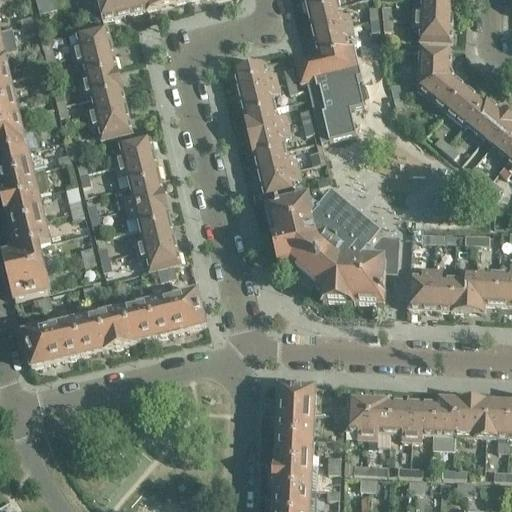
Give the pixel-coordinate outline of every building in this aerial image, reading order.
[(56,14),(52,0),(34,0),(39,18),(56,14)] [(97,0),(104,25),(126,20),(120,0),(97,0)] [(120,0),(126,20),(148,15),(144,0),(120,0)] [(144,0),(148,15),(169,10),(166,0),(144,0)] [(166,0),(169,10),(191,4),(189,0),(166,0)] [(303,0),(308,17),(341,10),(338,0),(303,0)] [(413,14),(413,25),(454,27),(455,5),(421,4),(421,15),(413,14)] [(341,10),(308,17),(313,38),(353,29),(351,19),(358,18),(355,7),(341,10)] [(24,19),(33,17),(31,10),(22,12),(24,19)] [(379,24),(378,12),(369,13),(370,24),(379,24)] [(392,12),(382,13),(384,25),(393,23),(392,12)] [(35,26),(33,17),(19,21),(21,29),(35,26)] [(385,37),(394,35),(393,23),(384,25),(385,37)] [(380,36),(379,24),(370,24),(371,36),(380,36)] [(454,27),(413,25),(412,35),(419,36),(419,44),(420,44),(420,47),(453,49),(454,27)] [(37,35),(35,26),(21,29),(23,38),(37,35)] [(313,38),(318,60),(318,61),(351,53),(349,41),(356,39),(353,29),(313,38)] [(70,51),(73,61),(113,51),(108,31),(76,38),(77,41),(76,42),(77,50),(70,51)] [(380,46),(362,51),(364,58),(381,54),(380,46)] [(43,59),(41,50),(34,52),(36,60),(43,59)] [(113,51),(73,61),(76,72),(84,70),(86,80),(118,73),(113,51)] [(47,54),(49,66),(59,64),(56,52),(47,54)] [(318,60),(296,66),(302,89),(303,89),(309,88),(322,146),(329,145),(355,138),(350,114),(364,111),(357,82),(361,81),(354,52),(351,53),(318,61),(318,60)] [(419,59),(417,94),(453,77),(452,74),(453,57),(420,55),(420,59),(419,59)] [(6,59),(0,60),(0,86),(12,84),(6,59)] [(59,64),(49,66),(52,77),(62,75),(59,64)] [(46,75),(44,66),(30,69),(32,78),(46,75)] [(234,76),(239,97),(278,87),(276,80),(269,81),(266,68),(234,76)] [(118,73),(86,80),(82,81),(87,105),(92,104),(123,96),(118,73)] [(284,75),(287,87),(296,85),(293,73),(284,75)] [(453,77),(417,94),(447,118),(468,93),(456,82),(453,77)] [(12,84),(0,86),(0,112),(18,108),(12,84)] [(296,85),(287,87),(290,98),(299,96),(296,85)] [(278,87),(239,97),(244,120),(277,112),(274,101),(282,99),(281,94),(280,94),(278,87)] [(390,92),(393,103),(402,101),(400,89),(390,92)] [(52,98),(50,90),(36,93),(38,101),(52,98)] [(468,93),(447,118),(464,132),(467,129),(485,107),(468,93)] [(86,116),(89,126),(128,117),(123,96),(92,104),(94,114),(86,116)] [(58,99),(61,111),(70,109),(67,97),(58,99)] [(402,101),(393,103),(398,124),(407,121),(402,101)] [(509,121),(487,104),(485,107),(467,129),(489,147),(509,121)] [(18,108),(0,112),(0,134),(23,129),(18,108)] [(70,109),(61,111),(66,132),(75,130),(70,109)] [(58,120),(56,112),(42,115),(44,123),(58,120)] [(277,112),(244,120),(249,141),(290,131),(287,121),(280,123),(277,112)] [(309,115),(300,117),(303,129),(312,126),(309,115)] [(128,117),(89,126),(91,136),(98,135),(100,143),(101,143),(102,146),(134,138),(128,117)] [(59,129),(58,120),(44,123),(46,132),(59,129)] [(511,123),(509,121),(489,147),(511,165),(511,163),(511,123)] [(312,126),(303,129),(306,140),(314,138),(312,126)] [(23,129),(0,134),(0,162),(31,155),(30,154),(29,154),(23,129)] [(290,131),(249,141),(255,163),(287,155),(284,143),(292,141),(290,131)] [(113,162),(116,170),(155,161),(151,140),(119,148),(120,151),(119,151),(121,160),(113,162)] [(451,149),(441,141),(436,148),(445,156),(451,149)] [(66,160),(70,160),(80,157),(77,146),(63,149),(66,160)] [(469,163),(475,168),(489,151),(483,146),(469,163)] [(460,157),(451,149),(445,156),(454,164),(460,157)] [(31,155),(0,162),(0,183),(35,175),(31,155)] [(287,155),(255,163),(260,184),(300,175),(297,164),(290,166),(287,155)] [(319,155),(310,158),(313,169),(322,167),(319,155)] [(72,168),(70,160),(56,163),(58,171),(72,168)] [(155,161),(116,170),(119,182),(127,180),(129,191),(161,183),(155,161)] [(78,168),(81,179),(90,177),(88,166),(78,168)] [(74,177),(72,168),(58,171),(60,180),(74,177)] [(494,185),(476,170),(470,177),(487,192),(494,185)] [(35,175),(0,183),(0,190),(4,207),(41,198),(35,175)] [(300,175),(260,184),(265,206),(277,203),(297,198),(296,194),(297,194),(295,186),(303,185),(300,175)] [(90,177),(81,179),(84,191),(93,189),(90,177)] [(330,181),(324,182),(318,184),(320,193),(332,190),(330,181)] [(124,204),(126,214),(166,205),(161,183),(129,191),(132,203),(124,204)] [(494,185),(487,192),(496,200),(503,193),(494,185)] [(41,198),(4,207),(10,231),(47,223),(41,198)] [(279,209),(267,212),(281,272),(291,270),(324,296),(323,307),(355,308),(384,309),(386,280),(399,280),(400,243),(383,242),(333,201),(321,216),(313,209),(311,201),(300,204),(297,198),(277,203),(279,209)] [(81,213),(79,204),(65,207),(67,216),(81,213)] [(166,205),(126,214),(129,225),(132,236),(140,234),(171,226),(166,205)] [(89,212),(91,223),(101,221),(98,210),(89,212)] [(83,221),(81,213),(67,216),(69,224),(83,221)] [(101,221),(91,223),(94,235),(104,233),(101,221)] [(47,223),(10,231),(15,255),(41,249),(53,247),(47,223)] [(416,224),(416,234),(428,234),(428,225),(416,224)] [(134,247),(137,258),(177,248),(171,226),(140,234),(142,245),(134,247)] [(412,234),(411,243),(422,244),(422,234),(412,234)] [(511,237),(495,237),(495,247),(511,247),(511,237)] [(422,239),(421,248),(434,249),(434,239),(422,239)] [(446,240),(434,239),(434,249),(446,249),(446,240)] [(466,240),(466,250),(478,250),(478,241),(466,240)] [(490,241),(478,241),(478,250),(490,250),(490,241)] [(177,248),(137,258),(139,267),(146,266),(149,278),(159,276),(167,274),(174,272),(174,271),(182,269),(177,248)] [(4,258),(9,281),(46,273),(41,249),(15,255),(4,258)] [(95,260),(94,251),(80,255),(81,263),(95,260)] [(99,254),(101,266),(111,264),(108,252),(99,254)] [(97,269),(95,260),(81,263),(84,272),(97,269)] [(111,264),(101,266),(104,277),(114,275),(111,264)] [(497,310),(509,311),(511,310),(511,269),(511,270),(510,277),(499,277),(497,310)] [(179,284),(176,272),(174,272),(167,274),(170,286),(179,284)] [(46,273),(9,281),(15,306),(22,304),(23,306),(52,298),(46,273)] [(170,286),(167,274),(159,276),(161,288),(170,286)] [(410,281),(409,310),(409,314),(432,315),(434,274),(428,274),(428,275),(423,275),(423,282),(410,281)] [(434,274),(432,315),(454,316),(456,283),(443,282),(444,275),(434,274)] [(456,283),(454,316),(475,317),(476,297),(477,276),(466,276),(466,284),(456,283)] [(477,276),(476,297),(475,317),(485,318),(486,310),(497,310),(499,277),(477,276)] [(129,300),(126,288),(118,290),(120,302),(129,300)] [(103,302),(101,289),(92,291),(95,304),(103,302)] [(92,291),(83,293),(86,306),(95,304),(92,291)] [(182,297),(175,299),(184,337),(207,331),(198,295),(183,299),(182,297)] [(175,299),(148,306),(157,343),(184,337),(175,299)] [(54,314),(51,302),(41,304),(44,316),(54,314)] [(41,304),(17,310),(20,322),(44,316),(41,304)] [(148,306),(124,311),(133,349),(157,343),(148,306)] [(124,311),(98,317),(107,355),(133,349),(124,311)] [(98,317),(72,324),(81,361),(107,355),(98,317)] [(27,336),(23,337),(32,373),(56,367),(47,330),(45,324),(35,326),(37,332),(27,335),(27,336)] [(72,324),(47,330),(56,367),(81,361),(72,324)] [(279,390),(278,416),(317,418),(323,418),(324,409),(317,408),(318,399),(316,398),(316,392),(279,390)] [(346,429),(346,437),(358,438),(358,445),(368,446),(370,405),(348,404),(348,409),(347,409),(347,411),(346,420),(346,429)] [(436,408),(435,441),(434,454),(459,455),(460,442),(462,405),(436,404),(436,408)] [(370,405),(368,446),(379,447),(380,438),(390,439),(391,406),(370,405)] [(462,405),(460,442),(474,442),(474,443),(483,444),(485,406),(462,405)] [(391,406),(390,439),(403,440),(402,448),(412,448),(414,407),(391,406)] [(485,406),(483,444),(499,444),(498,457),(509,458),(509,445),(507,444),(509,407),(485,406)] [(414,407),(412,448),(423,448),(424,440),(435,441),(436,408),(414,407)] [(335,419),(346,420),(347,411),(335,411),(335,419)] [(278,416),(277,443),(316,445),(317,418),(278,416)] [(346,420),(335,419),(334,428),(346,429),(346,420)] [(277,443),(276,469),(314,471),(316,445),(277,443)] [(329,470),(342,471),(342,462),(329,462),(329,470)] [(276,469),(275,494),(313,496),(314,471),(276,469)] [(342,471),(329,470),(329,479),(341,480),(342,471)] [(355,470),(354,480),(366,480),(367,471),(355,470)] [(379,471),(367,471),(366,480),(379,480),(379,471)] [(398,472),(398,482),(410,482),(410,473),(398,472)] [(485,472),(485,485),(507,485),(507,476),(496,475),(496,472),(485,472)] [(423,473),(410,473),(410,482),(422,483),(423,473)] [(446,474),(446,483),(458,484),(458,474),(446,474)] [(470,475),(458,474),(458,484),(470,484),(470,475)] [(370,485),(361,484),(360,496),(369,496),(370,485)] [(379,485),(370,485),(369,496),(378,497),(379,485)] [(419,487),(410,487),(409,499),(418,499),(419,487)] [(428,487),(419,487),(418,499),(428,499),(428,487)] [(469,490),(459,489),(459,501),(468,502),(469,490)] [(478,490),(469,490),(468,502),(477,502),(478,490)] [(275,494),(274,511),(312,511),(313,496),(275,494)] [(328,505),(340,505),(341,496),(328,496),(328,505)]
